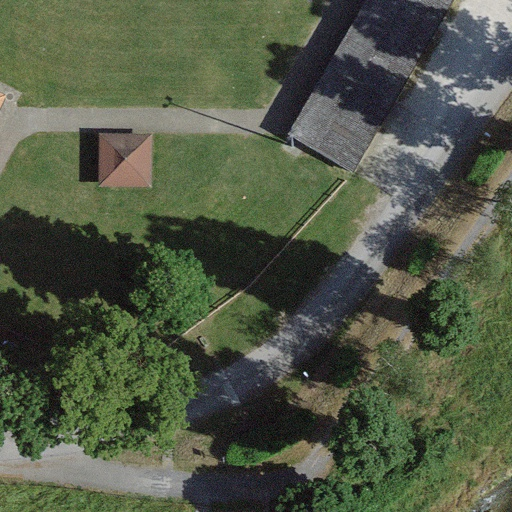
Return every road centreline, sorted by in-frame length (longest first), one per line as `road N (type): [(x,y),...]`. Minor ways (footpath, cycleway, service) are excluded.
road 1 (residential): [(0,453),(129,425),(269,362),(349,285),(511,73)]
road 2 (track): [(333,445),(511,189)]
